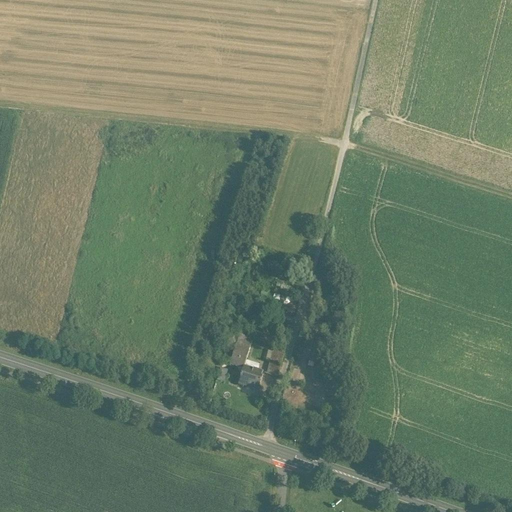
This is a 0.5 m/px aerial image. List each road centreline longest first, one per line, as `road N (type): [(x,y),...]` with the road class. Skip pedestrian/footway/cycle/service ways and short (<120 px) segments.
road 1 (track): [(0,120),(314,158),(511,217)]
road 2 (track): [(264,456),(348,165),(382,0)]
road 3 (secondary): [(285,463),(0,367)]
road 4 (secondary): [(429,511),(285,463)]
